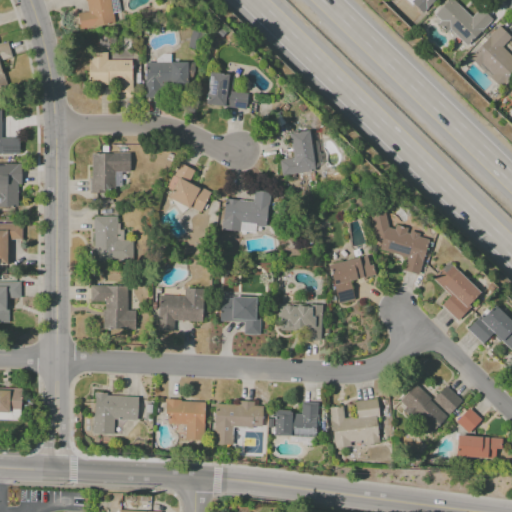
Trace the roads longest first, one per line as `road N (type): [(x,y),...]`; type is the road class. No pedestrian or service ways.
road 1 (residential): [(511,403),(422,331),(390,364),(329,372),(56,363)]
road 2 (secondary): [(477,511),(250,482),(0,467)]
road 3 (residential): [(59,470),(54,128),(27,0)]
road 4 (motorway): [(251,0),(511,252)]
road 5 (motorway): [(511,179),(326,0)]
road 6 (residential): [(54,128),(166,126),(222,152),(245,150)]
